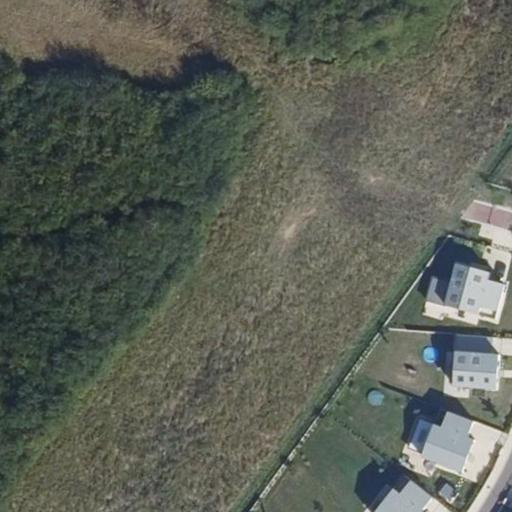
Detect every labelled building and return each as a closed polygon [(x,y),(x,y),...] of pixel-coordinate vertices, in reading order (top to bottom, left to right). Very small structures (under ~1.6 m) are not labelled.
[(433,160),(444,134),(393,112),(382,138),(433,160)] [(500,270),(459,267),(456,316),(496,319),(500,270)] [(509,358),(460,357),(460,393),(508,393),(509,358)] [(490,435),(446,418),(431,458),(475,475),(490,435)] [(447,511),(411,481),(384,511),(447,511)]
